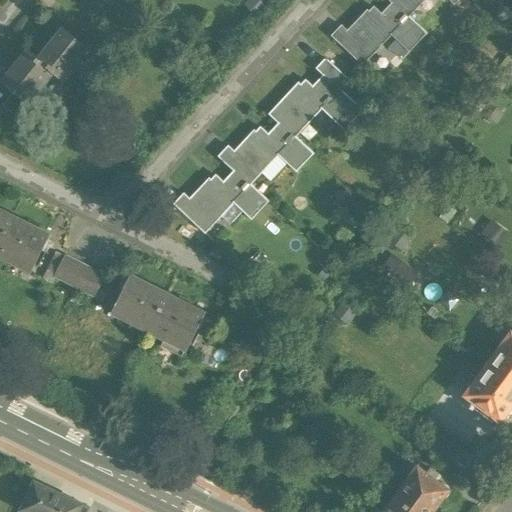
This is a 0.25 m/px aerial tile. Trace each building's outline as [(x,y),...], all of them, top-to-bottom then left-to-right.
[(263,5),(258,0),(245,0),(242,4),(253,15),(263,5)] [(371,9),(348,33),(342,27),(332,38),(363,68),(391,38),(408,55),(425,37),(407,21),(426,0),(444,0),(453,8),(460,0),(385,0),(392,6),(385,13),(380,9),(375,14),(371,9)] [(106,41),(88,26),(77,40),(92,52),(95,54),(106,41)] [(41,61),(40,62),(55,74),(66,83),(92,52),(77,40),(66,31),(41,61)] [(29,52),(4,83),(15,93),(30,105),(55,74),(40,62),(41,61),(29,52)] [(209,179),(189,200),(183,195),(173,205),(205,235),(233,205),(250,222),(268,203),(250,187),(277,158),(295,174),(312,156),(295,139),(322,110),(344,131),(361,112),(339,91),(348,82),(326,61),(317,71),(324,78),(314,89),(308,83),(303,88),(299,84),(269,115),(279,124),(269,135),(264,130),(259,135),(255,131),(235,152),(229,146),(219,157),(234,172),(223,184),(217,179),(213,183),(209,179)] [(30,105),(15,93),(3,108),(22,123),(34,108),(30,105)] [(489,105),(481,117),(494,126),(502,114),(489,105)] [(48,236),(0,211),(0,255),(10,261),(8,265),(27,275),(48,236)] [(398,230),(389,242),(401,251),(410,239),(398,230)] [(104,277),(65,257),(56,276),(95,296),(104,277)] [(367,271),(358,283),(371,292),(379,280),(367,271)] [(204,314),(130,277),(113,312),(114,312),(111,317),(131,327),(133,322),(165,338),(161,346),(181,357),(185,349),(186,349),(204,314)] [(511,335),(466,396),(470,400),(466,405),(490,423),(495,417),(499,421),(510,406),(511,407),(511,335)] [(181,357),(161,346),(156,356),(176,366),(181,357)] [(226,400),(211,421),(222,429),(237,408),(226,400)] [(288,402),(272,422),(283,431),(299,411),(288,402)] [(473,457),(453,441),(444,452),(464,468),(473,457)] [(239,463),(227,479),(236,486),(248,470),(239,463)] [(426,475),(417,468),(384,511),(432,511),(442,498),(445,498),(447,497),(449,495),(450,492),(450,489),(448,487),(446,485),(443,485),(441,485),(433,480),(437,475),(430,469),(426,475)] [(49,511),(58,494),(34,482),(21,510),(25,511),(49,511)] [(78,511),(82,505),(58,494),(49,511),(78,511)]
